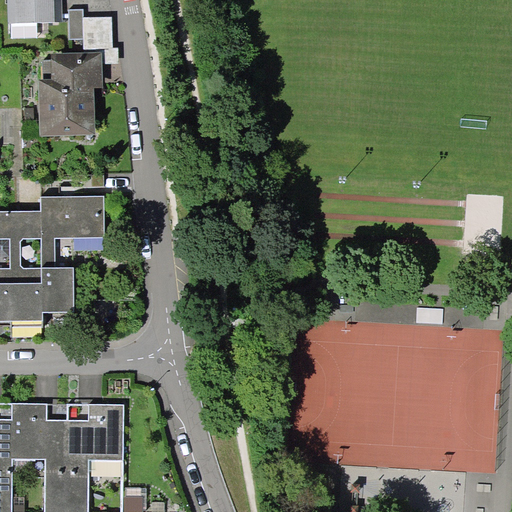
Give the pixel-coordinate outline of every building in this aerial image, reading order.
[(60,0),(10,0),(11,28),(61,28),(60,0)] [(100,56),(50,56),(50,83),(34,83),(35,142),(93,141),(93,92),(100,92),(100,56)] [(43,211),(43,317),(70,317),(70,272),(52,272),(52,239),(101,240),(101,201),(43,201),(43,211)] [(0,210),(0,342),(43,343),(43,317),(43,211),(0,210)] [(133,405),(0,403),(0,511),(19,511),(20,463),(46,463),(45,511),(95,511),(96,465),(132,465),(133,405)]
